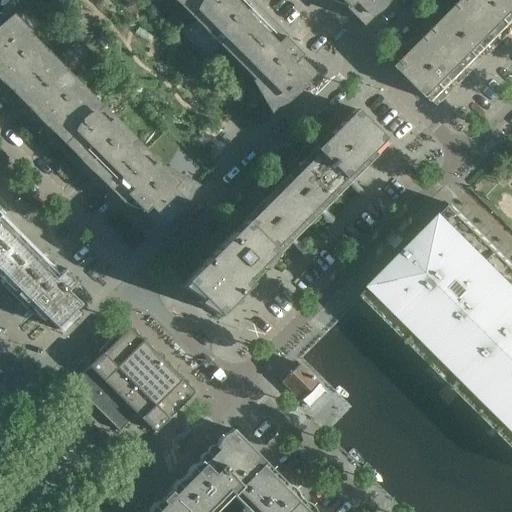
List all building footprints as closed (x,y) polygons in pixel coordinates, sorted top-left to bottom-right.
[(218,0),(176,0),(198,21),(218,0)] [(279,33),(245,0),(218,0),(198,21),(244,68),(279,33)] [(380,0),(329,0),(331,1),(333,2),(337,4),(341,5),(345,5),(362,23),(382,2),(380,0)] [(511,0),(464,0),(398,67),(438,106),(448,96),(444,92),(489,46),(494,51),(508,37),(503,32),(511,23),(511,0)] [(59,67),(26,34),(28,33),(12,17),(0,28),(0,77),(24,102),(59,67)] [(311,74),(297,59),(301,55),(279,33),(244,68),(250,73),(249,73),(270,110),(288,91),(291,94),(311,74)] [(106,114),(59,67),(24,102),(71,149),(106,114)] [(263,272),(345,189),(366,168),(361,163),(385,139),(355,109),(219,246),(253,279),(254,280),(263,271),(263,272)] [(164,172),(106,114),(71,149),(121,199),(120,200),(122,202),(124,204),(126,205),(129,206),(132,208),(136,209),(140,210),(158,227),(178,207),(176,204),(194,186),(166,170),(164,172)] [(511,265),(452,205),(362,295),(511,444),(511,265)] [(0,247),(16,231),(2,217),(0,218),(0,247)] [(0,275),(31,245),(16,231),(0,247),(0,275)] [(0,283),(11,295),(46,260),(31,245),(0,275),(0,283)] [(249,283),(253,279),(219,246),(184,281),(218,315),(249,284),(249,283)] [(81,305),(67,291),(75,282),(63,270),(59,274),(46,260),(11,295),(26,309),(31,304),(56,329),(81,305)] [(194,392),(169,367),(129,327),(116,340),(113,336),(98,351),(102,354),(72,384),(119,431),(128,423),(133,418),(140,418),(154,432),(169,418),(175,418),(175,411),(194,392)] [(323,390),(318,384),(318,383),(299,364),(281,382),(301,401),(301,400),(307,406),(323,390)] [(214,511),(231,495),(264,462),(232,429),(228,433),(225,434),(224,435),(222,436),(221,437),(219,438),(218,440),(217,442),(217,443),(217,444),(215,446),(213,444),(207,451),(205,453),(206,455),(197,463),(195,464),(193,465),(191,466),(190,467),(189,469),(188,470),(187,472),(186,474),(186,475),(182,479),(180,479),(178,480),(176,481),(175,483),(173,485),(172,486),(171,488),(171,490),(159,502),(157,502),(155,503),(153,504),(152,506),(150,508),(149,509),(148,511),(214,511)] [(357,449),(415,511),(417,511),(418,511),(420,511),(422,510),(423,509),(425,508),(426,507),(427,505),(427,504),(428,502),(428,500),(369,441),(367,441),(366,441),(364,441),(363,441),(361,442),(360,443),(359,445),(358,446),(357,447),(357,449)] [(286,511),(301,498),(298,496),(297,494),(297,492),(296,490),(294,488),(292,487),(291,486),(289,485),(287,485),(286,484),(264,462),(231,495),(248,511),(286,511)] [(314,511),(301,498),(286,511),(314,511)]
